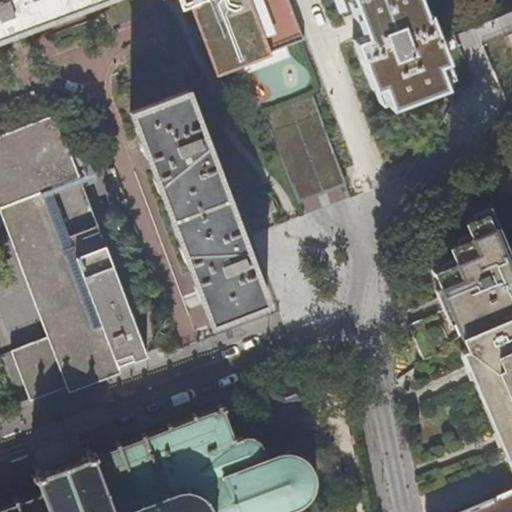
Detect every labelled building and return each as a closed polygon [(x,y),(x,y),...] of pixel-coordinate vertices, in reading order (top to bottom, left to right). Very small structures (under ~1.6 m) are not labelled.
[(0,0),(0,37),(100,0),(0,0)] [(189,5),(215,75),(268,55),(248,0),(178,0),(182,8),(189,5)] [(380,85),(388,107),(443,87),(435,65),(444,61),(426,13),(422,14),(417,0),(349,0),(358,22),(363,36),(352,40),(371,89),(380,85)] [(129,113),(208,325),(225,318),(255,307),(265,303),(254,276),(241,239),(185,92),(129,113)] [(262,114),(295,197),(307,193),(333,183),(342,180),(311,96),(262,114)] [(65,385),(68,391),(112,374),(120,372),(118,365),(146,355),(55,117),(0,138),(0,215),(46,335),(10,349),(29,399),(65,385)] [(460,335),(511,313),(511,274),(486,213),(465,222),(471,237),(449,247),(455,262),(434,271),(446,301),(448,307),(460,335)] [(460,335),(448,307),(407,324),(409,328),(417,346),(420,353),(423,361),(460,335)] [(511,313),(460,335),(471,362),(474,369),(477,376),(500,431),(502,436),(506,444),(511,459),(511,313)] [(303,379),(273,391),(281,413),(311,402),(303,379)] [(0,511),(277,511),(283,509),(284,511),(285,511),(288,511),(287,507),(294,504),(298,502),(301,500),(304,503),(307,500),(303,497),(306,493),(307,491),(309,488),(310,483),(310,479),(314,479),(313,474),(309,475),(308,471),(307,469),(306,466),(304,463),(307,461),(304,458),(302,461),(299,458),(295,456),(292,455),(287,454),(287,450),(283,450),(283,454),(280,454),(278,454),(268,459),(266,455),(263,456),(264,460),(258,463),(257,462),(261,456),(262,452),(262,445),(260,441),(255,437),(251,435),(246,434),(241,435),(240,434),(236,436),(236,435),(232,435),(229,425),(222,410),(226,409),(224,404),(221,405),(219,402),(215,404),(216,407),(196,415),(194,412),(190,413),(191,417),(171,425),(169,421),(164,423),(166,427),(145,435),(143,431),(139,433),(141,437),(119,445),(118,442),(108,446),(92,452),(90,447),(84,450),(86,454),(64,463),(41,471),(39,466),(34,468),(36,473),(30,475),(32,481),(38,479),(42,488),(39,489),(40,493),(19,501),(17,497),(12,499),(14,503),(0,507),(0,511)] [(511,511),(511,490),(460,511),(511,511)]
